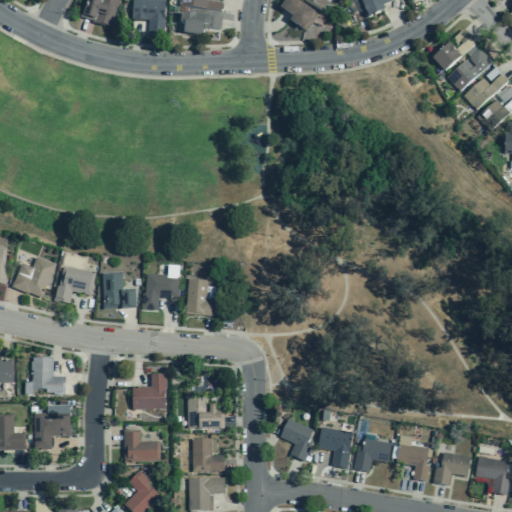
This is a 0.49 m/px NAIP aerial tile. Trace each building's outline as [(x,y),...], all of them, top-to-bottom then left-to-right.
[(83,0),(79,18),(91,21),(91,23),(109,28),(116,7),(117,7),(119,0),(83,0)] [(164,0),(131,0),(131,19),(147,20),(147,35),(162,36),(164,0)] [(221,11),(222,0),(208,0),(208,1),(205,1),(205,0),(177,0),(177,7),(221,11)] [(313,13),(293,0),(284,0),(279,9),(291,17),(288,22),(301,31),(306,24),(308,25),(311,20),(309,19),(313,13)] [(302,0),(322,13),(328,4),(324,2),(325,0),(302,0)] [(359,0),(355,2),(359,11),(361,10),(365,18),(383,10),(381,6),(395,0),(359,0)] [(202,25),(205,25),(205,28),(219,30),(220,18),(180,13),(179,23),(183,24),(182,34),(201,36),(202,25)] [(458,40),(464,34),(469,40),(463,45),(458,40)] [(442,73),(459,57),(454,52),(453,53),(451,50),(452,49),(447,43),(430,59),(442,73)] [(465,61),(471,68),(473,66),(466,59),(477,49),(490,63),(457,92),(445,78),(465,61)] [(461,97),(474,111),(505,83),(499,76),(488,86),(481,79),(461,97)] [(497,98),(508,89),(511,93),(511,94),(502,104),(497,98)] [(475,118),(495,100),(505,112),(486,130),(475,118)] [(511,169),(511,124),(504,124),(502,154),(511,155),(511,162),(509,162),(508,169),(511,169)] [(53,265),(34,258),(30,268),(19,264),(10,288),(27,294),(27,293),(40,299),(43,293),(42,293),(53,265)] [(89,296),(94,274),(62,267),(57,287),(56,286),(52,301),(67,304),(70,292),(89,296)] [(101,273),(102,309),(120,309),(120,310),(134,309),(133,291),(121,291),(120,273),(101,273)] [(177,299),(177,290),(178,276),(145,274),(144,287),(143,287),(143,295),(141,295),(140,310),(156,311),(157,298),(177,299)] [(214,300),(205,299),(206,281),(187,279),(184,314),(213,317),(214,300)] [(63,394),(64,377),(51,377),(51,359),(31,358),(31,382),(23,382),(23,394),(37,394),(37,389),(44,390),(44,393),(52,393),(52,394),(63,394)] [(0,382),(11,382),(11,360),(0,360),(0,382)] [(165,374),(149,374),(149,387),(130,387),(131,410),(163,409),(162,389),(165,389),(165,374)] [(185,397),(186,428),(197,428),(197,429),(219,429),(219,413),(214,413),(214,405),(207,405),(207,396),(185,397)] [(50,450),(49,437),(69,437),(69,431),(68,431),(68,413),(35,414),(35,434),(32,434),(33,450),(50,450)] [(23,433),(12,433),(12,415),(0,415),(0,450),(24,450),(24,445),(23,433)] [(310,442),(307,440),(311,431),(286,419),(278,437),(293,444),(288,455),(303,462),(309,447),(308,447),(310,442)] [(350,432),(320,427),(316,448),(332,451),(329,466),(345,469),(348,452),(347,452),(350,432)] [(158,461),(158,441),(139,442),(139,430),(127,430),(122,430),(122,463),(130,463),(130,462),(158,461)] [(190,471),(222,471),(222,455),(210,455),(210,438),(190,439),(190,471)] [(386,463),(389,443),(362,439),(361,447),(356,446),(352,469),(367,472),(369,460),(386,463)] [(394,463),(413,466),(411,480),(425,482),(428,467),(424,466),(427,448),(398,443),(394,463)] [(449,474),(465,477),(469,457),(442,452),(439,469),(433,468),(431,483),(446,486),(449,474)] [(504,496),(507,481),(503,480),(506,462),(477,457),(473,477),(492,480),(489,493),(504,496)] [(135,491),(122,505),(129,511),(143,511),(158,497),(146,485),(149,482),(138,471),(126,482),(135,491)] [(187,479),(187,510),(208,510),(208,493),(223,493),(223,478),(206,478),(206,479),(187,479)]
